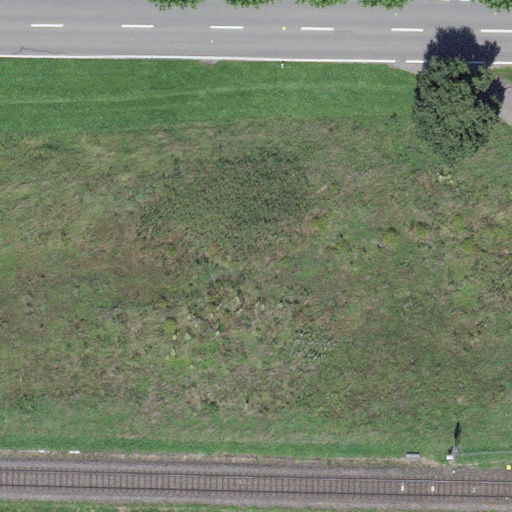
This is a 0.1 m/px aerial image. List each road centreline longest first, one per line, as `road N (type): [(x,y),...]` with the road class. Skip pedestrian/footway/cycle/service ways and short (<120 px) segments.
road 1 (primary): [(0,24),(511,31)]
road 2 (track): [(511,110),(408,30)]
